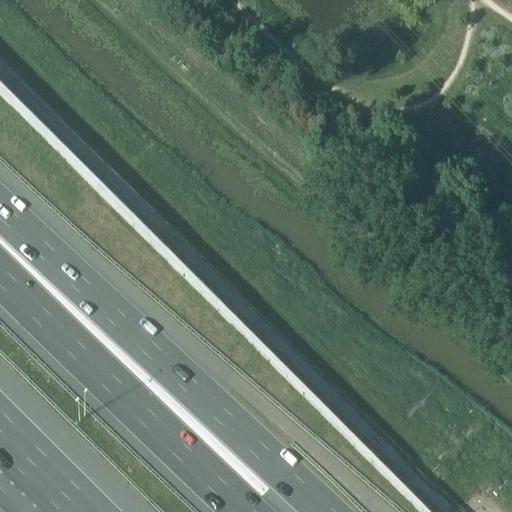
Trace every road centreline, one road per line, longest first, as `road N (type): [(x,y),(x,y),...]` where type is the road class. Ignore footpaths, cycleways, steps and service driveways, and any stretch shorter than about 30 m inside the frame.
road 1 (motorway): [(322,511),(0,223)]
road 2 (motorway): [(240,511),(0,262)]
